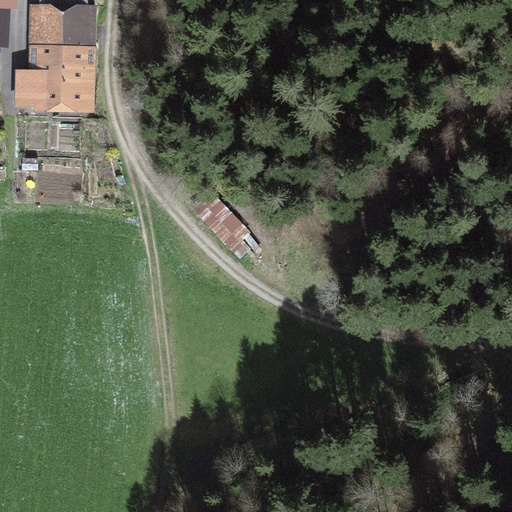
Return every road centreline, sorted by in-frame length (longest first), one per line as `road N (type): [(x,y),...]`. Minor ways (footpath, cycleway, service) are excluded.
road 1 (track): [(110,68),(127,142),(147,178),(253,285),(333,323),(396,338),(511,338)]
road 2 (track): [(127,142),(147,226),(170,405),(159,511)]
road 3 (track): [(511,399),(417,511)]
